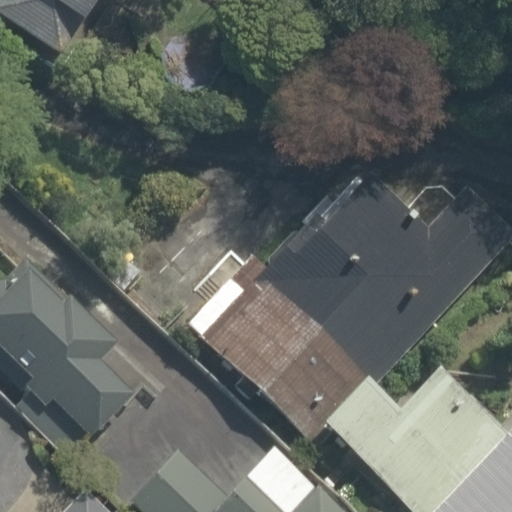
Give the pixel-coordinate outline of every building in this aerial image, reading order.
[(0,0),(0,21),(43,53),(80,0),(0,0)] [(504,213),(448,166),(405,216),(361,178),(337,206),(311,184),(243,264),(225,248),(163,320),(280,419),(284,415),(337,353),(365,377),(504,213)] [(70,348),(89,321),(0,259),(0,364),(13,374),(5,386),(76,436),(115,380),(70,348)] [(511,511),(511,379),(495,396),(481,382),(466,398),(416,349),(374,393),(340,361),(290,413),(391,511),(511,511)] [(314,511),(295,491),(247,437),(193,485),(157,445),(118,480),(146,511),(314,511)] [(33,511),(16,511),(13,508),(7,511),(106,511),(71,476),(33,511)]
